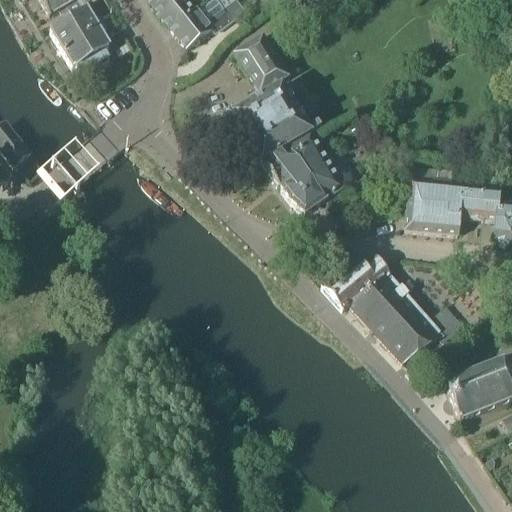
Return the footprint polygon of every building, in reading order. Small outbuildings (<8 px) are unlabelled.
[(36,0),(35,1),(48,23),(60,16),(67,27),(85,14),(102,4),(107,1),(106,0),(36,0)] [(168,33),(194,14),(183,0),(156,0),(147,7),(168,33)] [(194,14),(168,33),(185,54),(210,35),(214,40),(244,18),(234,5),(232,7),(227,0),(217,0),(196,16),(194,14)] [(267,0),(254,10),(261,20),(288,0),(267,0)] [(111,17),(102,4),(85,14),(67,27),(48,37),(71,74),(75,72),(76,72),(80,80),(108,64),(103,56),(103,55),(107,52),(98,38),(104,35),(105,33),(99,24),(111,17)] [(258,100),(286,82),(260,42),(232,60),(258,100)] [(260,171),(309,140),(319,135),(315,129),(306,135),(280,93),(229,122),(258,169),(259,170),(260,171)] [(5,129),(0,132),(0,158),(12,173),(29,159),(5,129)] [(309,140),(260,171),(260,172),(261,172),(264,177),(266,179),(271,185),(270,185),(277,194),(277,193),(291,210),(302,220),(341,195),(326,169),(320,158),(309,140)] [(479,226),(482,192),(407,185),(402,237),(455,242),(457,224),(479,226)] [(482,192),(479,226),(493,227),(492,245),(496,246),(496,247),(500,251),(504,251),(508,248),(508,247),(511,246),(511,207),(496,206),(497,194),(482,192)] [(340,316),(347,311),(401,370),(436,346),(441,350),(461,332),(446,315),(430,329),(373,262),(361,271),(354,265),(319,293),(340,316)] [(511,405),(511,366),(501,363),(443,387),(458,427),(511,405)] [(511,435),(511,420),(500,426),(506,439),(511,435)] [(484,461),(485,456),(484,453),(476,457),(481,464),(484,461)]
